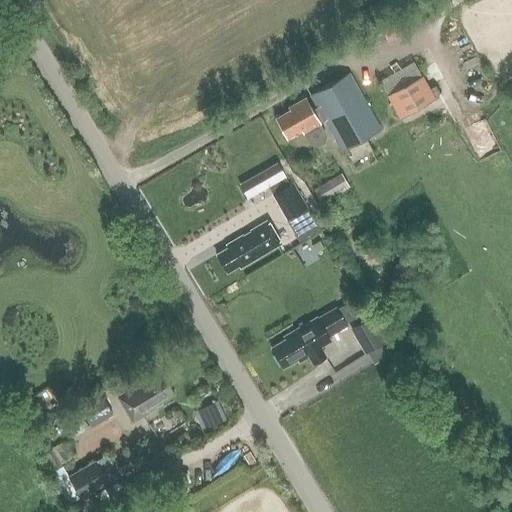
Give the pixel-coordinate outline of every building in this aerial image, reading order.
[(348,73),(309,94),(341,151),(380,129),(348,73)] [(421,76),(386,95),(399,118),(434,99),(421,76)] [(304,98),(288,107),(289,110),(275,118),(286,139),(293,134),(294,136),(297,134),(296,133),(300,130),(302,133),(302,132),(307,141),(310,144),(313,146),(317,146),(323,143),(324,139),(324,135),(323,132),(318,123),(319,123),(304,98)] [(496,141),(487,118),(473,124),(481,146),(496,141)] [(247,199),(285,177),(276,163),(239,184),(247,199)] [(321,203),(349,186),(341,173),(313,190),(321,203)] [(307,207),(292,182),(271,194),(286,220),(307,207)] [(268,220),(227,244),(229,247),(217,254),(227,272),(239,264),(241,267),(282,243),(268,220)] [(344,320),(355,314),(348,302),(336,308),(335,307),(307,324),(306,323),(284,336),(286,339),(272,347),(283,367),(297,359),(299,361),(309,355),(313,363),(325,356),(321,348),(318,343),(347,325),(344,320)] [(385,342),(370,317),(350,329),(364,354),(385,342)] [(159,402),(173,393),(160,374),(142,386),(140,383),(116,398),(131,422),(160,404),(159,402)] [(96,421),(110,412),(101,398),(86,407),(96,421)] [(202,429),(224,420),(215,401),(194,411),(202,429)] [(120,476),(107,453),(67,475),(80,498),(120,476)]
